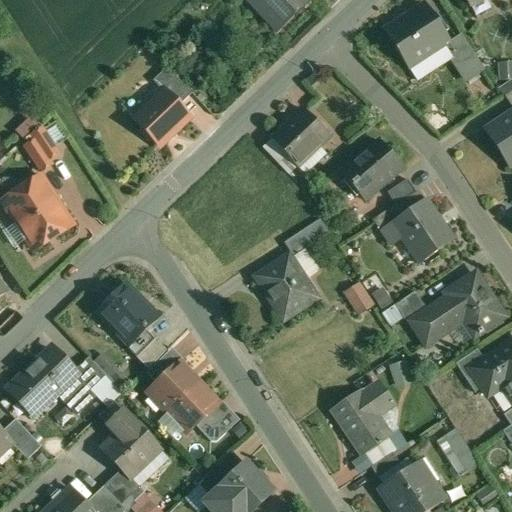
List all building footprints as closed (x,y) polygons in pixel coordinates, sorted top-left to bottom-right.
[(246,0),(280,31),(282,29),(278,24),(300,0),(246,0)] [(450,42),(426,5),(410,15),(411,18),(387,33),(386,31),(385,32),(409,69),(450,42)] [(485,71),(465,40),(453,47),(465,67),(461,70),(469,82),(485,71)] [(192,94),(167,68),(153,82),(163,92),(164,91),(179,107),(192,94)] [(179,107),(164,91),(163,92),(135,120),(141,127),(141,133),(148,140),(154,140),(160,147),(190,119),(179,107)] [(304,112),(287,129),(286,127),(272,140),(286,156),(298,168),(330,137),(304,110),(303,111),(304,112)] [(511,114),(507,118),(511,125),(489,139),(508,167),(511,164),(511,114)] [(43,129),(32,136),(35,141),(25,147),(42,172),(53,165),(49,160),(59,153),(43,129)] [(272,140),(271,140),(263,148),(278,164),(286,156),(272,140)] [(403,170),(378,142),(339,176),(364,205),(403,170)] [(71,225),(41,179),(28,188),(23,187),(19,189),(18,194),(6,202),(21,224),(19,226),(34,249),(71,225)] [(407,181),(387,195),(395,206),(415,193),(407,181)] [(395,206),(372,222),(381,234),(392,226),(391,225),(424,202),(417,192),(415,193),(395,206)] [(424,202),(391,225),(392,226),(419,264),(451,241),(424,202)] [(304,231),(284,244),(293,258),(314,245),(304,231)] [(316,300),(289,258),(256,279),(283,321),(316,300)] [(394,304),(373,272),(362,279),(384,310),(394,304)] [(476,275),(446,295),(449,298),(428,312),(412,323),(412,324),(427,345),(464,321),(475,337),(505,318),(476,275)] [(348,294),(363,318),(380,307),(365,283),(348,294)] [(159,318),(126,285),(97,314),(129,346),(130,347),(146,331),(159,318)] [(428,312),(415,293),(395,306),(408,326),(412,324),(412,323),(428,312)] [(167,352),(146,331),(130,347),(129,346),(127,348),(148,370),(167,352)] [(511,341),(483,360),(469,370),(470,372),(487,397),(489,397),(487,394),(500,385),(511,403),(511,341)] [(74,373),(52,350),(10,390),(35,416),(57,395),(77,415),(92,400),(72,380),(76,377),(77,376),(74,373)] [(477,351),(455,365),(463,377),(470,372),(469,370),(483,360),(477,351)] [(89,358),(74,373),(77,376),(76,377),(91,392),(107,377),(89,358)] [(402,387),(419,381),(411,359),(394,365),(402,387)] [(199,384),(180,363),(165,377),(157,385),(148,393),(168,414),(199,384)] [(155,366),(146,374),(157,385),(165,377),(155,366)] [(219,405),(199,384),(168,414),(187,434),(196,426),(205,418),(219,405)] [(361,394),(333,413),(362,455),(378,444),(379,446),(381,444),(380,443),(382,442),(389,437),(389,436),(376,416),(391,405),(393,407),(393,406),(378,384),(362,395),(361,394)] [(117,426),(131,408),(121,400),(107,418),(117,426)] [(511,409),(503,415),(511,426),(511,425),(511,409)] [(214,429),(205,418),(196,426),(206,437),(214,429)] [(42,448),(16,421),(2,433),(13,445),(28,461),(42,448)] [(161,454),(131,423),(102,451),(121,471),(131,482),(133,481),(161,454)] [(511,425),(511,426),(503,432),(511,443),(511,442),(511,425)] [(465,476),(484,464),(461,428),(441,440),(465,476)] [(2,433),(0,431),(0,457),(13,445),(2,433)] [(398,451),(389,437),(382,442),(391,455),(394,454),(398,451)] [(233,454),(214,472),(225,483),(244,465),(233,454)] [(391,455),(372,468),(380,479),(401,465),(394,454),(391,455)] [(225,483),(203,504),(210,511),(253,511),(272,494),(245,465),(244,465),(225,483)] [(427,488),(413,467),(381,489),(396,511),(428,511),(444,501),(433,484),(427,488)] [(131,482),(121,471),(104,488),(122,507),(131,499),(135,504),(145,494),(133,481),(131,482)] [(126,511),(122,507),(104,488),(86,505),(92,511),(126,511)] [(92,511),(86,505),(71,489),(47,511),(92,511)]
